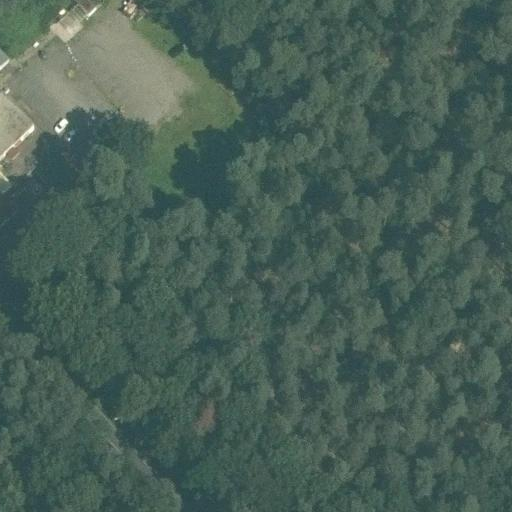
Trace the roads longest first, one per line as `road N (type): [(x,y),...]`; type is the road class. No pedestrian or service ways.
road 1 (track): [(511,270),(470,282),(348,276),(166,243),(70,216),(0,282)]
road 2 (primary): [(174,511),(0,320)]
